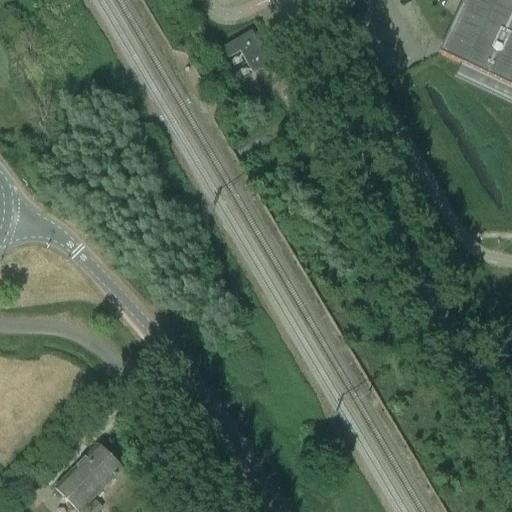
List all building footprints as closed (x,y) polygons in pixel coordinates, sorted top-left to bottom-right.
[(511,0),(463,0),(438,54),(461,65),(454,78),(511,104),(511,0)] [(251,33),(221,50),(227,60),(240,53),(253,76),(270,66),(251,33)] [(98,447),(56,490),(78,511),(81,511),(121,471),(98,447)] [(30,477),(14,492),(20,499),(36,484),(30,477)] [(96,501),(85,511),(100,511),(103,510),(96,501)]
